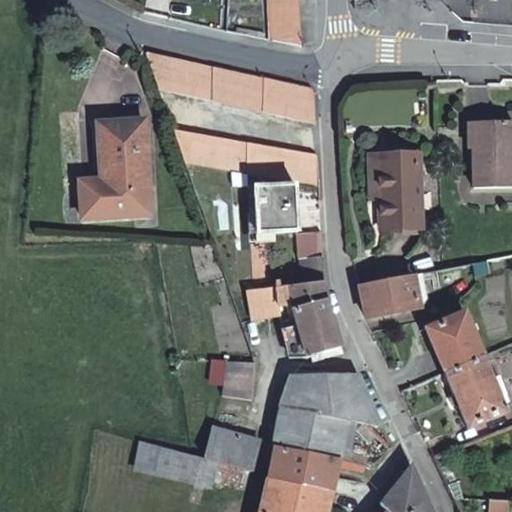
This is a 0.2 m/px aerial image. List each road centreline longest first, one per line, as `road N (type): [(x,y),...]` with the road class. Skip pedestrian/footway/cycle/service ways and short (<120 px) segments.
road 1 (residential): [(336,59),(324,110),(336,264),(381,399),(443,511)]
road 2 (residential): [(336,59),(314,67),(140,34),(79,0)]
road 3 (residential): [(336,59),(386,52),(511,58)]
